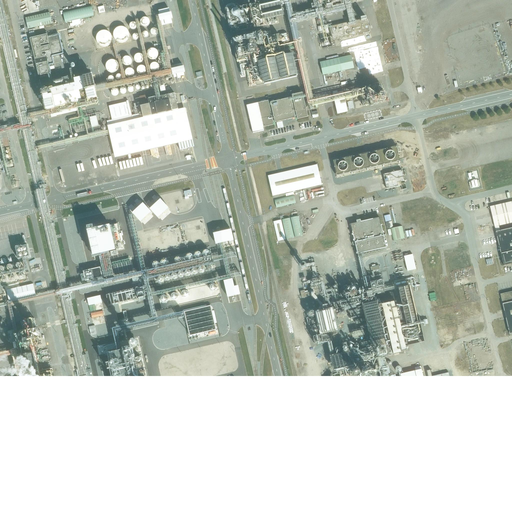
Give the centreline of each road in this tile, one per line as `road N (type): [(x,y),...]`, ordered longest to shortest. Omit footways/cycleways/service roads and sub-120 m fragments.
road 1 (unknown): [(55,199),(9,0)]
road 2 (unknown): [(2,73),(31,204)]
